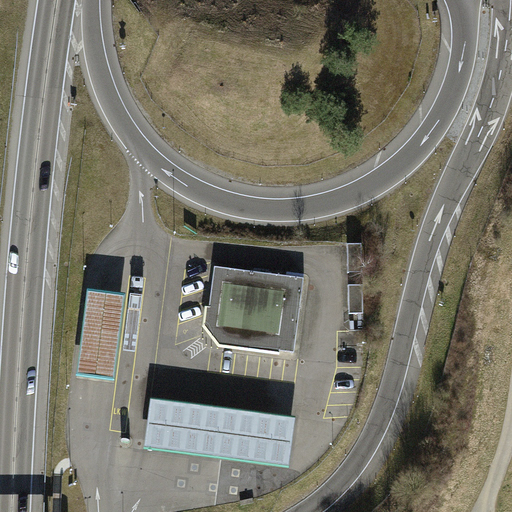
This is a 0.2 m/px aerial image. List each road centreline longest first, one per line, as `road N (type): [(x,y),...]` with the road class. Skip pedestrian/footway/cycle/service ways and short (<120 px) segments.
road 1 (trunk): [(467,0),(454,91),(406,163),(360,193),(282,211),(204,195),(144,152),(101,77),(91,0)]
road 2 (trunk): [(307,511),(354,466),(381,418),(432,237),(490,114),(511,6)]
road 3 (trunk): [(23,511),(37,263),(68,0)]
road 4 (trunk): [(48,0),(18,262),(4,511)]
